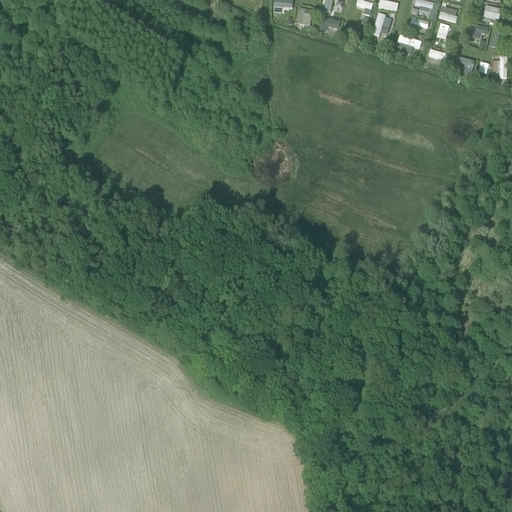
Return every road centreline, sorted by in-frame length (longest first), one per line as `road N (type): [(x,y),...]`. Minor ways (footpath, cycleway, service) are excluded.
road 1 (track): [(350,511),(511,356)]
road 2 (track): [(265,0),(279,107),(292,132)]
